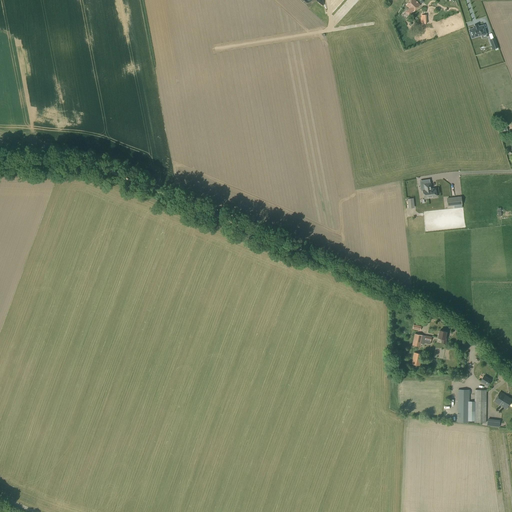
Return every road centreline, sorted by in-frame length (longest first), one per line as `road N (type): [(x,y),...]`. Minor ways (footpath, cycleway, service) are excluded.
road 1 (track): [(297,249),(97,166),(0,162)]
road 2 (unclassified): [(511,379),(440,315),(297,249)]
